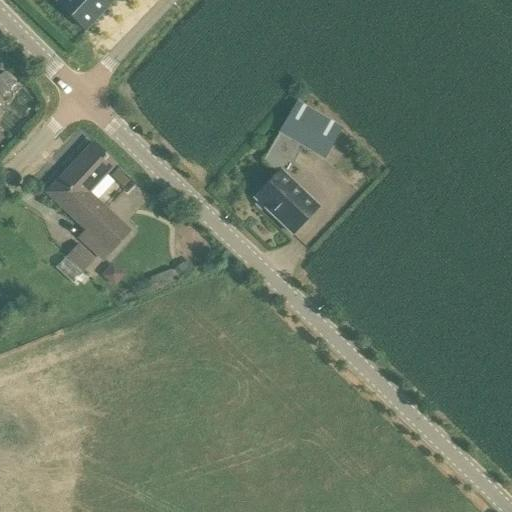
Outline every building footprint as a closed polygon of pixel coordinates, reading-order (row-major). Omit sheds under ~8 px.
[(50,0),(84,31),(113,0),(50,0)] [(0,95),(15,84),(5,73),(0,77),(0,95)] [(277,133),(302,148),(323,160),(342,128),(296,102),(277,133)] [(277,174),(254,198),(292,234),(318,207),(286,177),(302,148),(277,133),(277,135),(278,136),(263,161),(277,174)] [(88,194),(101,179),(115,165),(94,145),(48,194),(87,230),(78,240),(102,262),(129,233),(88,194)] [(78,244),(66,258),(83,274),(95,260),(78,244)] [(100,277),(113,288),(125,273),(112,262),(100,277)]
